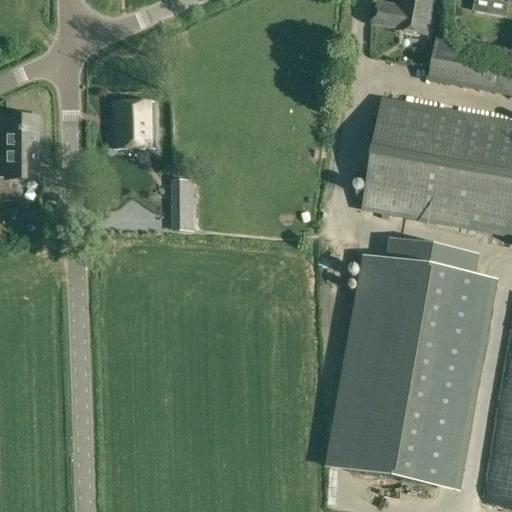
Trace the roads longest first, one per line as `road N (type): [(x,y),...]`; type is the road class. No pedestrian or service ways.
road 1 (unclassified): [(82,511),(68,54)]
road 2 (unclassified): [(68,54),(182,0)]
